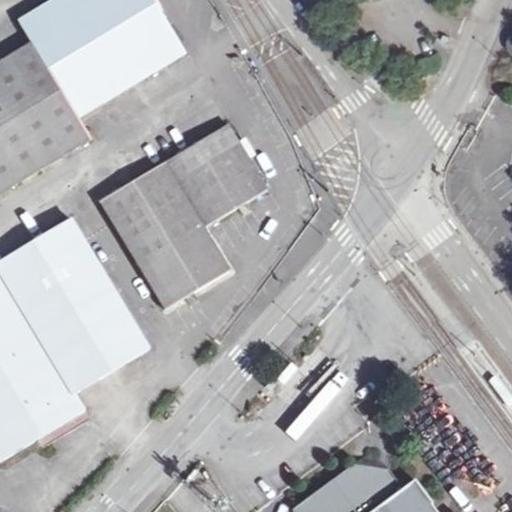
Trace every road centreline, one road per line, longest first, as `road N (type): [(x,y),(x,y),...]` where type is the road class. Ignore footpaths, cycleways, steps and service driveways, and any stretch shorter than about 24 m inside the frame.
road 1 (unclassified): [(110,511),(400,170)]
road 2 (unclassified): [(274,0),(400,170)]
road 3 (unclassified): [(400,170),(467,81),(501,0)]
road 4 (unclassified): [(511,321),(400,170)]
